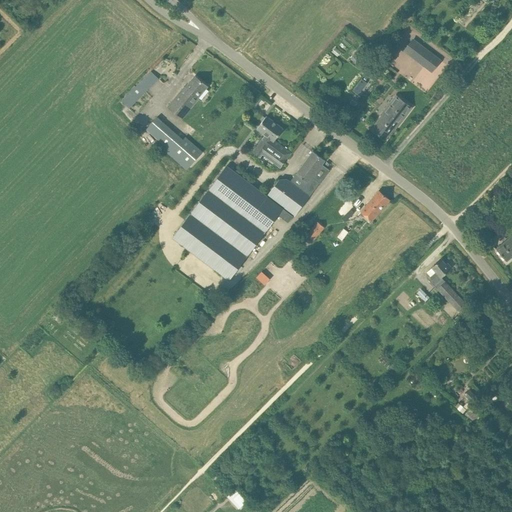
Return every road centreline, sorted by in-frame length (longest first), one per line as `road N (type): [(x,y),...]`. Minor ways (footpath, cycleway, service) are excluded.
road 1 (unclassified): [(384,169),(203,33)]
road 2 (unclassified): [(384,169),(511,13)]
road 3 (unclassified): [(511,301),(450,224),(384,169)]
